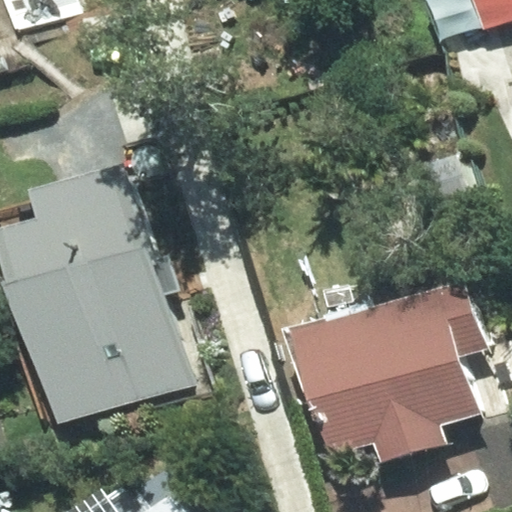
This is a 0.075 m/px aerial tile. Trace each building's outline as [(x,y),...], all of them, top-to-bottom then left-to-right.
[(84,0),(18,0),(29,33),(89,15),(84,0)] [(0,53),(14,49),(0,2),(0,53)] [(152,178),(63,201),(69,222),(23,235),(74,427),(209,391),(152,178)] [(359,450),(403,439),(409,465),(467,450),(460,425),(493,416),(464,300),(329,334),(359,450)] [(210,511),(200,498),(180,511),(210,511)]
